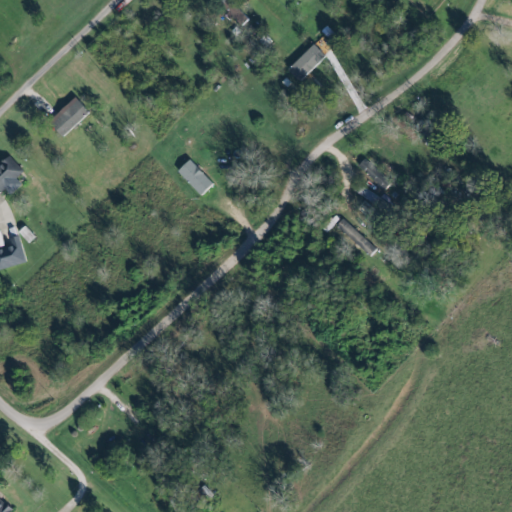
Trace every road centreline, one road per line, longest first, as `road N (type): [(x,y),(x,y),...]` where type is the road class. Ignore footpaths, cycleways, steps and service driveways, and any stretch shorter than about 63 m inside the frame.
road 1 (residential): [(485,0),(451,51),(313,162),(260,238),(39,436)]
road 2 (residential): [(0,118),(122,0)]
road 3 (residential): [(0,404),(89,488)]
